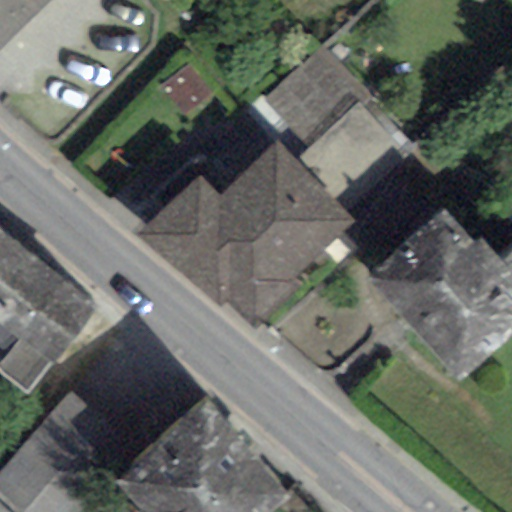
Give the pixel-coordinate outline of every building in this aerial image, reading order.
[(0,0),(0,51),(53,0),(0,0)] [(323,48),(265,100),(308,149),(358,104),(362,109),(371,101),(323,48)] [(362,109),(358,104),(308,149),(293,162),(344,213),(406,158),(362,109)] [(293,162),(274,143),(220,197),(198,175),(139,234),(218,313),(226,305),(251,329),(356,224),(344,213),(293,162)] [(368,278),(398,311),(474,242),(443,209),(368,278)] [(0,374),(27,396),(98,306),(0,227),(0,374)] [(480,238),(474,242),(398,311),(459,382),(511,332),(511,251),(499,262),(480,238)] [(82,511),(134,451),(70,394),(0,476),(0,511),(82,511)] [(275,511),(294,495),(204,399),(113,482),(140,511),(275,511)]
